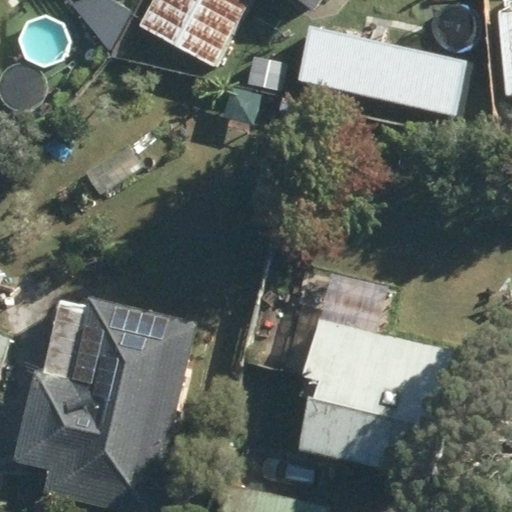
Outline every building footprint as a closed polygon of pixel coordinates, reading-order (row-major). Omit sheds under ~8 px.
[(156,0),(140,32),(216,72),(253,0),(156,0)] [(288,0),(311,19),(326,0),(288,0)] [(511,17),(501,19),(506,100),(511,99),(511,17)] [(297,456),(426,491),(451,400),(466,404),(475,373),(454,367),(456,360),(376,338),(396,263),(323,242),(286,376),(307,382),(301,405),(309,408),(297,456)] [(43,501),(93,511),(154,511),(195,332),(89,306),(70,390),(34,382),(15,471),(48,479),(43,501)] [(0,373),(11,345),(0,341),(0,373)] [(218,511),(328,511),(329,511),(222,492),(218,511)]
